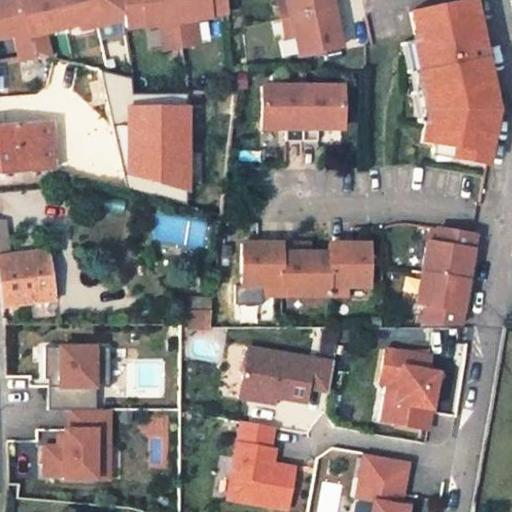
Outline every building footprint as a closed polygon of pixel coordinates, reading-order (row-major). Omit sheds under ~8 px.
[(114,0),(18,0),(13,1),(19,33),(23,59),(35,57),(41,59),(37,31),(58,25),(59,30),(90,23),(91,24),(97,22),(106,26),(118,23),(114,0)] [(135,0),(114,0),(118,23),(121,39),(140,36),(139,30),(135,0)] [(175,50),(167,0),(135,0),(139,30),(154,28),(157,53),(175,50)] [(223,16),(221,0),(167,0),(175,50),(192,48),(189,23),(204,21),(203,19),(223,16)] [(328,3),(326,0),(274,0),(277,14),(281,32),(290,30),(294,51),(336,42),(328,3)] [(479,59),(467,0),(404,14),(410,42),(406,43),(413,73),(417,92),(421,113),(419,126),(416,144),(449,150),(447,161),(481,167),(491,112),(479,59)] [(0,38),(19,33),(13,1),(0,3),(0,38)] [(0,38),(0,66),(22,62),(23,59),(19,33),(0,38)] [(413,73),(406,43),(396,45),(402,75),(413,73)] [(296,82),(256,82),(256,130),(280,130),(280,143),(296,143),(296,82)] [(336,82),(296,82),(296,143),(312,143),(312,130),(336,130),(336,82)] [(206,91),(207,113),(229,111),(231,89),(206,91)] [(421,113),(417,92),(406,94),(413,124),(419,126),(421,113)] [(0,175),(43,172),(39,123),(0,123),(0,175)] [(467,260),(471,237),(434,232),(431,246),(423,245),(414,307),(422,308),(419,328),(457,329),(462,297),(467,260)] [(275,246),(235,246),(234,288),(256,288),(255,297),(274,298),(274,289),(280,289),(280,298),(322,299),(341,299),(341,290),(362,291),(363,248),(323,247),(323,256),(297,256),(297,247),(275,246)] [(0,306),(48,300),(42,253),(1,258),(1,259),(0,258),(0,306)] [(195,300),(181,299),(181,317),(195,318),(195,300)] [(195,300),(195,318),(205,318),(207,299),(195,300)] [(181,317),(178,334),(202,335),(203,335),(205,318),(195,318),(181,317)] [(105,347),(40,346),(40,378),(43,378),(55,378),(55,386),(43,385),(43,390),(43,409),(64,410),(91,410),(92,387),(105,387),(105,347)] [(330,365),(244,348),(238,379),(253,382),(249,401),(270,405),(271,399),(301,405),(304,391),(324,395),(330,365)] [(426,360),(381,352),(375,386),(383,388),(393,390),(390,406),(394,407),(391,428),(423,434),(427,410),(434,377),(423,375),(426,360)] [(55,378),(43,378),(43,385),(55,386),(55,378)] [(253,382),(238,379),(234,398),(249,401),(253,382)] [(393,390),(383,388),(376,425),(391,428),(394,407),(390,406),(393,390)] [(91,410),(64,410),(64,430),(59,430),(58,435),(58,446),(52,446),(38,446),(37,475),(57,476),(57,479),(88,480),(89,464),(103,465),(104,410),(91,410)] [(268,429),(237,423),(222,500),(281,511),(289,470),(266,466),(262,465),(264,450),(268,429)] [(403,465),(359,457),(350,502),(367,505),(365,511),(401,511),(402,510),(395,509),(399,486),(403,465)] [(103,465),(89,464),(88,480),(102,481),(103,465)]
